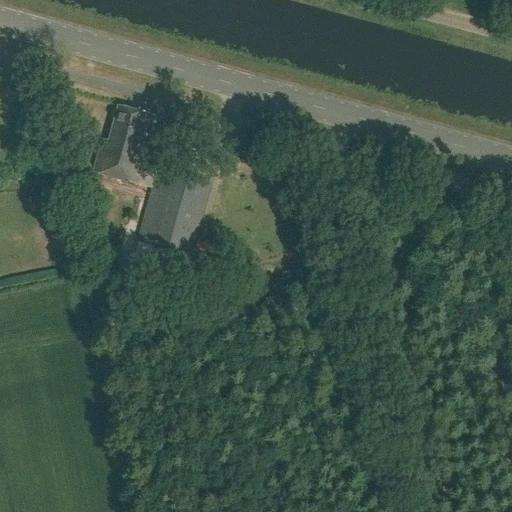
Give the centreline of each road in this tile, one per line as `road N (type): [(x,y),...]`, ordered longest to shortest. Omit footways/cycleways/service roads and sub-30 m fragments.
road 1 (tertiary): [(511,158),(0,18)]
road 2 (track): [(413,511),(331,145)]
road 3 (unclassified): [(511,34),(386,0)]
